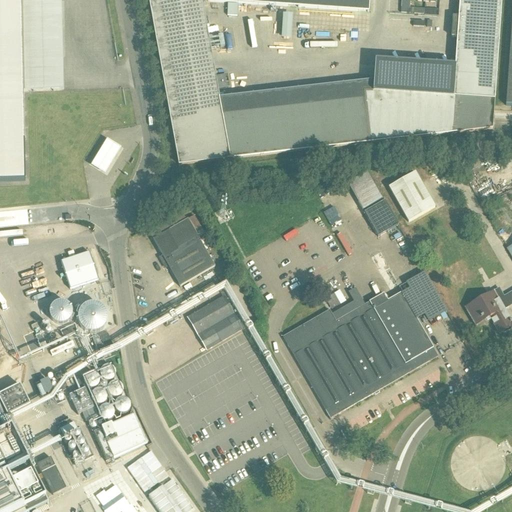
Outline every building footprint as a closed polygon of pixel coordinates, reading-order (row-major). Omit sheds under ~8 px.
[(0,0),(0,182),(26,182),(21,0),(0,0)] [(368,12),(368,0),(149,0),(179,166),(492,130),(500,0),(459,0),(458,18),(452,17),(451,38),(457,38),(455,68),(375,62),(373,82),(219,100),(217,90),(215,78),(201,1),(368,12)] [(410,1),(402,0),(401,0),(401,8),(401,13),(424,15),(425,9),(409,8),(410,1)] [(231,4),(231,15),(240,16),(240,4),(231,4)] [(293,33),(293,14),(285,13),(284,32),(293,33)] [(226,76),(215,78),(217,90),(228,88),(226,76)] [(115,147),(108,142),(91,168),(100,174),(105,176),(121,150),(115,147)] [(363,208),(382,199),(370,172),(351,181),(363,208)] [(408,224),(435,208),(415,173),(388,188),(408,224)] [(385,201),(365,212),(379,237),(399,225),(385,201)] [(180,289),(215,268),(188,221),(153,242),(180,289)] [(329,311),(283,338),(330,420),(438,358),(374,248),(356,259),(371,285),(358,292),(366,305),(336,322),(329,311)] [(70,290),(99,281),(90,253),(61,263),(70,290)] [(34,280),(39,290),(51,284),(45,274),(34,280)] [(332,292),(339,289),(335,278),(328,280),(332,292)] [(344,292),(353,287),(349,279),(340,284),(344,292)] [(346,292),(352,303),(360,298),(354,287),(346,292)] [(511,327),(511,324),(504,310),(511,305),(511,292),(504,298),(499,289),(465,309),(476,327),(490,319),(499,335),(511,327)] [(207,352),(250,327),(231,294),(187,320),(207,352)] [(331,310),(343,307),(340,295),(328,298),(331,310)] [(113,320),(113,315),(111,312),(109,308),(107,305),(104,303),(101,302),(96,301),(93,301),(89,301),(86,302),(83,304),(80,307),(78,310),(76,313),(75,317),(75,320),(76,324),(77,328),(79,330),(82,334),(84,336),(88,338),(92,338),(95,339),(99,338),(102,337),(105,335),(108,333),(110,330),(111,328),(113,324),(113,320)] [(68,313),(68,312),(68,311),(67,310),(67,309),(67,308),(66,307),(65,306),(65,305),(64,305),(64,304),(62,304),(61,303),(60,303),(58,303),(57,303),(56,303),(54,304),(53,304),(51,305),(51,306),(50,307),(50,308),(49,309),(49,310),(49,311),(49,312),(49,313),(49,314),(49,315),(50,317),(50,318),(51,318),(51,319),(52,319),(53,320),(54,321),(55,321),(57,322),(58,322),(60,322),(61,321),(62,321),(64,320),(65,319),(65,318),(66,318),(66,317),(67,316),(67,315),(68,314),(68,313)] [(75,335),(75,334),(75,332),(74,330),(72,328),(69,328),(67,328),(65,329),(63,331),(62,334),(62,337),(64,339),(66,341),(68,341),(71,341),(73,339),(75,337),(75,335)] [(471,340),(478,336),(474,329),(467,333),(471,340)] [(40,346),(45,343),(41,334),(35,336),(40,346)] [(80,364),(80,363),(80,359),(78,357),(77,355),(75,354),(73,353),(71,352),(69,352),(65,353),(61,355),(60,357),(59,359),(58,361),(58,363),(59,367),(59,369),(61,371),(63,372),(64,373),(68,374),(72,374),(74,373),(77,371),(78,370),(79,367),(80,364)] [(4,386),(7,386),(9,385),(11,384),(14,382),(15,381),(17,378),(18,376),(19,374),(19,371),(19,369),(18,366),(17,364),(15,362),(14,360),(11,359),(9,358),(7,357),(4,357),(2,357),(0,357),(0,385),(2,386),(4,386)] [(114,378),(113,376),(112,374),(111,373),(108,372),(106,373),(104,374),(102,376),(102,377),(102,380),(103,382),(105,383),(108,384),(110,384),(112,382),(113,380),(114,378)] [(98,418),(93,409),(85,389),(81,380),(76,382),(80,392),(69,396),(78,416),(81,414),(86,423),(98,418)] [(179,413),(203,403),(199,393),(209,389),(206,380),(197,384),(199,389),(173,399),(179,413)] [(99,387),(98,385),(97,383),(95,381),(93,381),(91,381),(89,382),(88,384),(87,386),(87,389),(88,391),(90,392),(93,393),(95,392),(97,391),(98,389),(99,387)] [(0,402),(8,418),(30,407),(20,386),(0,396),(0,402)] [(121,394),(121,393),(121,391),(119,389),(117,387),(115,387),(113,387),(111,389),(109,391),(109,393),(109,395),(111,397),(113,399),(115,399),(117,399),(119,398),(120,396),(121,394)] [(106,402),(106,400),(105,398),(103,397),(101,396),(99,396),(97,398),(95,400),(95,402),(95,404),(96,406),(98,407),(100,408),(102,408),(105,406),(106,404),(106,402)] [(128,409),(128,407),(126,405),(124,404),(122,404),(121,404),(118,405),(117,407),(117,409),(118,411),(119,413),(120,414),(122,415),(124,414),(126,413),(128,411),(128,409)] [(249,408),(257,422),(264,418),(256,404),(249,408)] [(113,418),(113,415),(111,413),(109,412),(108,412),(105,412),(103,414),(102,416),(102,417),(102,420),(103,422),(104,423),(107,424),(109,423),(111,422),(113,420),(113,418)] [(106,463),(147,445),(134,415),(93,433),(106,463)] [(194,426),(198,436),(217,429),(213,418),(194,426)] [(68,444),(77,465),(92,458),(79,428),(63,435),(67,444),(68,444)] [(34,511),(48,505),(23,456),(29,454),(17,429),(0,437),(0,511),(34,511)] [(276,452),(266,433),(260,436),(270,456),(276,452)] [(32,454),(35,460),(64,443),(61,438),(32,454)] [(168,477),(151,453),(127,470),(144,494),(168,477)] [(50,459),(37,465),(53,496),(66,490),(62,482),(58,474),(54,467),(51,460),(50,459)] [(86,479),(90,477),(95,474),(93,471),(84,475),(86,479)] [(495,497),(511,486),(511,480),(492,492),(495,497)] [(172,481),(148,498),(158,511),(189,511),(192,510),(172,481)] [(97,500),(108,494),(102,484),(92,490),(97,500)] [(121,511),(118,500),(106,504),(108,511),(121,511)] [(132,511),(144,511),(145,511),(142,503),(131,508),(132,511)]
